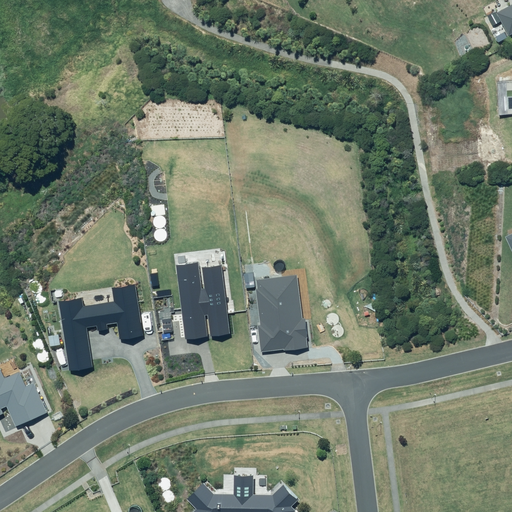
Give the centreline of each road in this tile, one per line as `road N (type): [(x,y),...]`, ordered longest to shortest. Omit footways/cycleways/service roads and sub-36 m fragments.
road 1 (track): [(502,348),(455,296),(442,264),(400,88),(367,71),(224,36),(196,23),(177,0)]
road 2 (residential): [(0,489),(109,417),(156,397),(351,383)]
road 3 (residential): [(351,383),(511,345)]
road 4 (residential): [(365,511),(351,383)]
